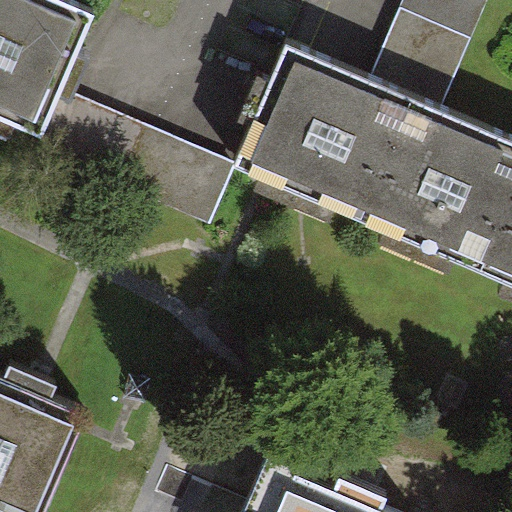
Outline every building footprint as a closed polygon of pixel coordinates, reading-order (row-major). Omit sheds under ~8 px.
[(0,0),(0,107),(46,127),(101,0),(0,0)] [(397,0),(365,77),(442,110),(488,0),(397,0)] [(511,292),(511,139),(442,110),(365,77),(273,41),(219,171),(511,292)] [(195,226),(219,171),(61,94),(46,127),(35,151),(195,226)] [(0,511),(38,511),(87,398),(0,361),(0,511)] [(420,511),(423,506),(285,449),(259,511),(420,511)]
